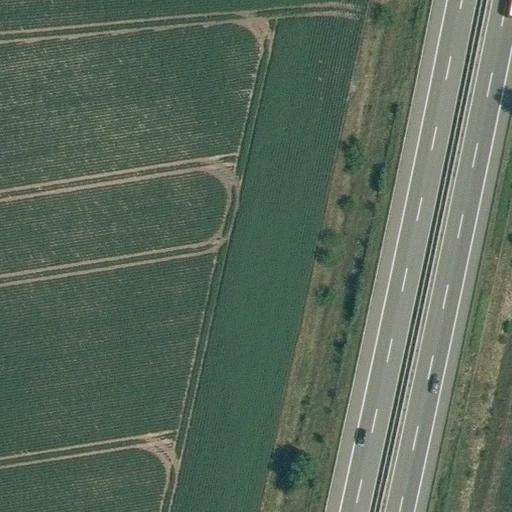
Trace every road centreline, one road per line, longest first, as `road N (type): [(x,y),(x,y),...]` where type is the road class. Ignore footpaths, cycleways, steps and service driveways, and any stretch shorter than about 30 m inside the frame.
road 1 (motorway): [(461,0),(353,511)]
road 2 (motorway): [(398,511),(505,0)]
